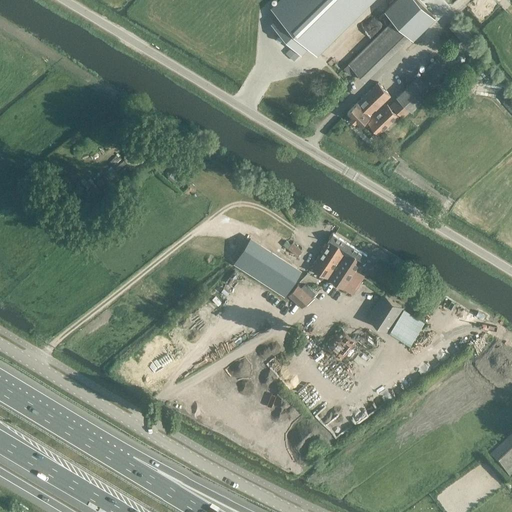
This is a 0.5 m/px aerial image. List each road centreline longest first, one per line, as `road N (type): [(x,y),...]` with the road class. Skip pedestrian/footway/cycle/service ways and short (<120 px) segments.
road 1 (tertiary): [(511,272),(62,0)]
road 2 (secondary): [(297,511),(0,344)]
road 3 (track): [(34,365),(220,212),(256,206),(306,231)]
road 4 (motorway): [(127,466),(0,390)]
road 5 (track): [(511,101),(500,90),(474,87),(427,33),(448,13)]
road 6 (motorway): [(0,441),(118,511)]
road 7 (motorway): [(245,511),(127,466)]
